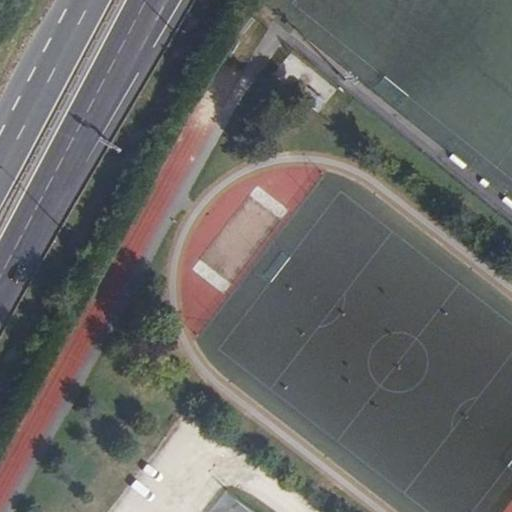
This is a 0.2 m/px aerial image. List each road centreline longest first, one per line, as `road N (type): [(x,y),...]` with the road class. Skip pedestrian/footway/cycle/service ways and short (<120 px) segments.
road 1 (primary): [(0,275),(131,27)]
road 2 (primary): [(89,0),(0,168)]
road 3 (unknown): [(276,511),(229,473),(202,463),(170,466),(136,511)]
